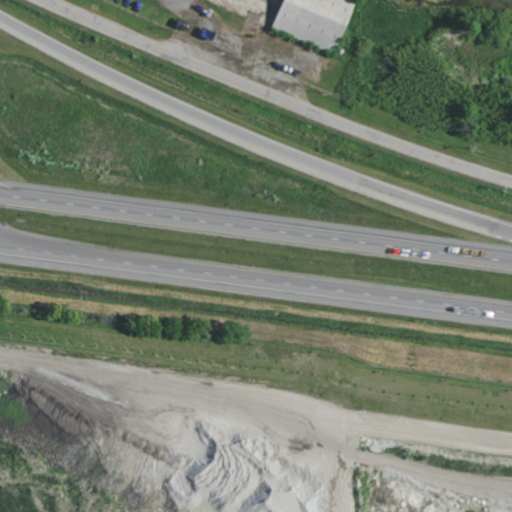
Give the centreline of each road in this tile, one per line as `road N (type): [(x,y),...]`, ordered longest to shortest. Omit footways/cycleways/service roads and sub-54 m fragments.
road 1 (trunk): [(511,232),(267,147),(0,18)]
road 2 (trunk): [(371,243),(0,194)]
road 3 (trunk): [(0,245),(370,294)]
road 4 (trunk): [(370,294),(511,311)]
road 5 (trunk): [(511,260),(371,243)]
